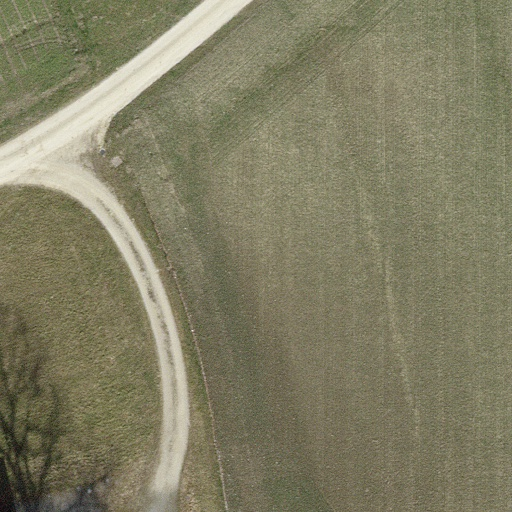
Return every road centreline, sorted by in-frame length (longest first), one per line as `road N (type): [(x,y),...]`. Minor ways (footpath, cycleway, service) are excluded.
road 1 (track): [(50,139),(133,263),(169,379),(143,511)]
road 2 (track): [(0,163),(87,122),(227,0)]
